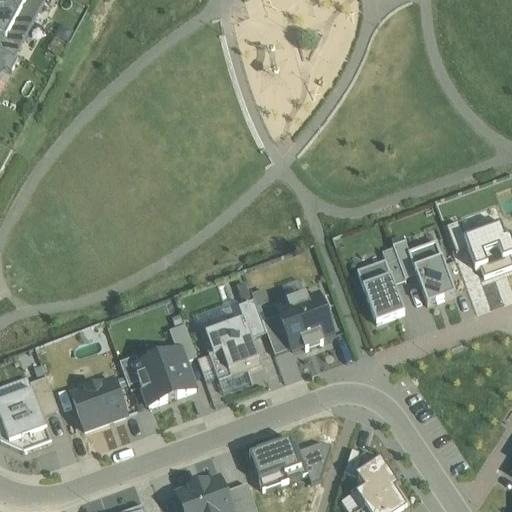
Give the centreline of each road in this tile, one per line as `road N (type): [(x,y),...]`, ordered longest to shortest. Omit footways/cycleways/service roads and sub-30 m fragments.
road 1 (residential): [(365,399),(335,395),(46,501),(0,490)]
road 2 (residential): [(511,326),(496,322),(379,368),(365,399)]
road 3 (residential): [(365,399),(387,409),(459,511)]
